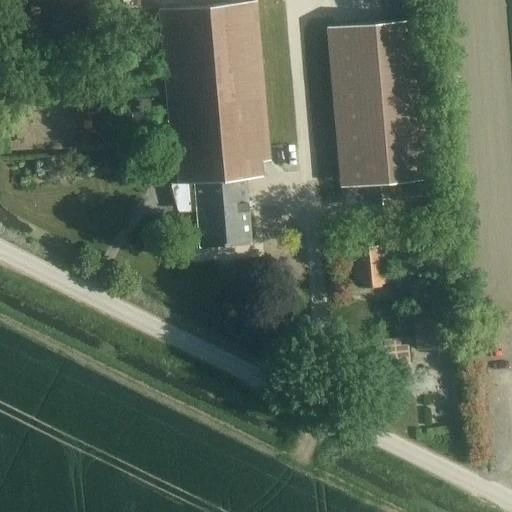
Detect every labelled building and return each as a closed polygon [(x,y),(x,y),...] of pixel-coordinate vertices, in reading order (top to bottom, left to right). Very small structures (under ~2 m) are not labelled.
[(199,210),(202,245),(220,244),(221,248),(235,247),(235,242),(253,241),(247,176),(249,176),(263,160),(272,159),(257,0),(250,0),(161,8),(172,139),(176,139),(180,182),(174,182),(182,211),(199,210)] [(432,176),(416,17),(328,25),(343,184),(380,180),(427,176),(432,176)] [(429,207),(427,176),(380,180),(383,211),(429,207)] [(350,224),(350,235),(359,235),(358,224),(350,224)] [(360,281),(361,287),(389,284),(387,260),(432,257),(434,286),(414,288),(419,348),(452,345),(447,285),(445,285),(442,245),(386,249),(385,244),(352,248),(356,281),(360,281)]
